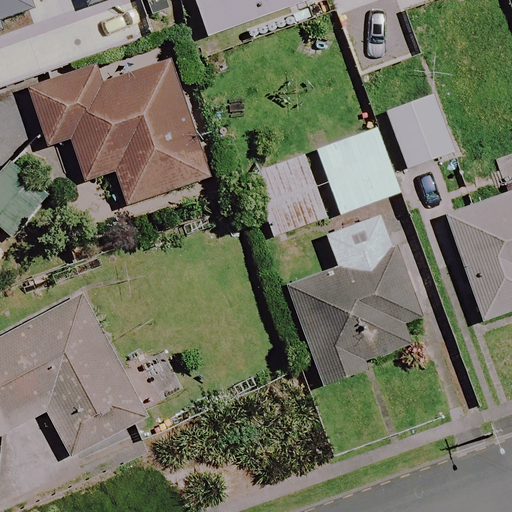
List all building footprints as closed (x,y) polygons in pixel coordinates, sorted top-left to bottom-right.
[(0,89),(70,65),(46,0),(40,0),(0,14),(0,89)] [(205,178),(165,67),(100,90),(93,72),(27,96),(46,150),(67,142),(82,185),(112,174),(123,206),(205,178)] [(452,156),(434,101),(385,117),(403,172),(452,156)] [(397,198),(374,132),(314,153),(337,219),(397,198)] [(324,222),(301,158),(247,176),(269,241),(324,222)] [(511,158),(494,164),(505,197),(445,216),(478,325),(511,314),(511,158)] [(413,318),(405,295),(379,220),(324,239),(338,278),(286,296),(318,390),(364,374),(362,367),(405,352),(413,349),(403,322),(413,318)] [(147,421),(83,296),(0,339),(0,439),(44,417),(68,462),(147,421)]
